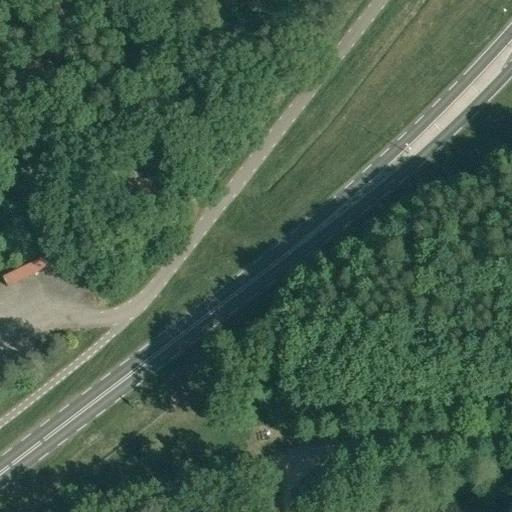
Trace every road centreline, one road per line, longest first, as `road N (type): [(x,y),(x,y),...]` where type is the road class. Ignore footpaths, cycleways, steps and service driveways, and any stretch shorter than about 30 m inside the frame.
road 1 (primary): [(0,475),(371,185)]
road 2 (track): [(123,0),(202,239)]
road 3 (unclassified): [(511,452),(280,457)]
road 4 (primary): [(511,31),(371,185)]
road 5 (primary): [(371,185),(421,155),(511,67)]
